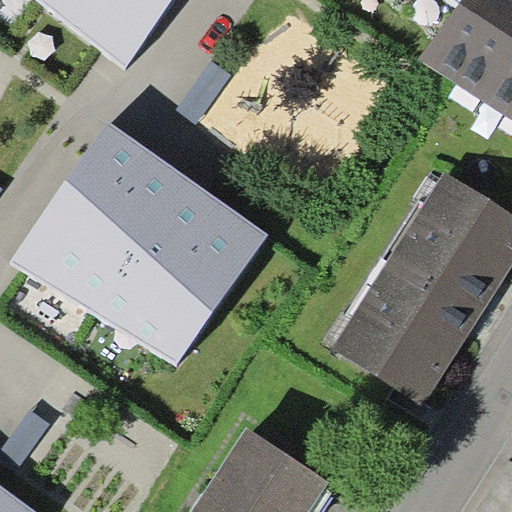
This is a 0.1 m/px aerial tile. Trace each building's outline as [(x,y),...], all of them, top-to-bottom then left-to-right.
[(164,0),(50,0),(125,58),(164,0)] [(511,0),(468,0),(422,74),(511,131),(511,0)] [(261,235),(107,130),(21,257),(174,361),(261,235)] [(511,253),(511,228),(433,180),(325,357),(415,412),(511,253)] [(293,511),(308,489),(229,438),(181,511),(293,511)] [(511,511),(511,476),(503,471),(477,511),(511,511)] [(0,511),(29,511),(0,490),(0,511)]
